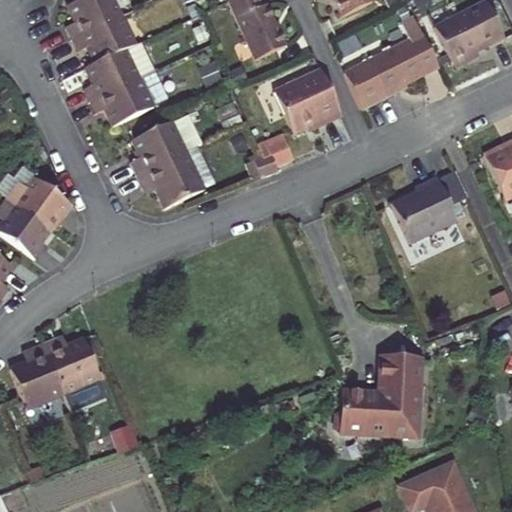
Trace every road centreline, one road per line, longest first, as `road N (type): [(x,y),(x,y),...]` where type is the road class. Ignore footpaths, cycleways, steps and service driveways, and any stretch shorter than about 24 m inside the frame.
road 1 (residential): [(4,12),(120,260)]
road 2 (residential): [(120,260),(371,157)]
road 3 (residential): [(297,0),(371,157)]
road 4 (residential): [(371,157),(511,92)]
road 5 (residential): [(0,338),(67,286),(120,260)]
